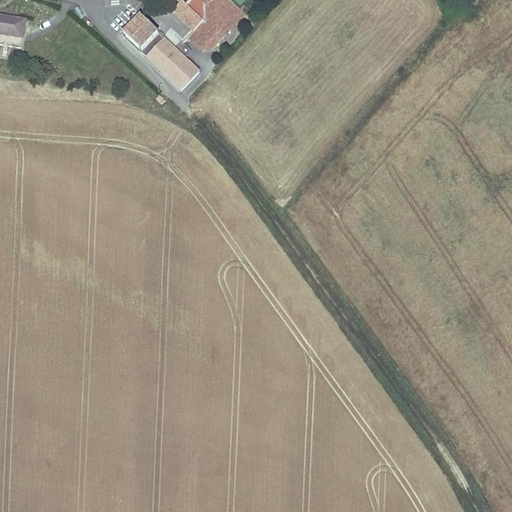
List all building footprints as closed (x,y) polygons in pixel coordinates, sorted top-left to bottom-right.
[(226,0),(195,0),(186,9),(203,25),(192,36),(187,41),(200,53),(213,53),(246,18),(226,0)] [(182,5),(172,16),(192,36),(203,25),(186,9),(182,5)] [(0,40),(23,44),(27,23),(0,18),(0,40)] [(154,34),(139,20),(122,38),(141,56),(158,38),(154,34)] [(158,39),(143,55),(147,58),(161,42),(158,39)] [(181,95),(201,75),(164,40),(145,60),(181,95)]
